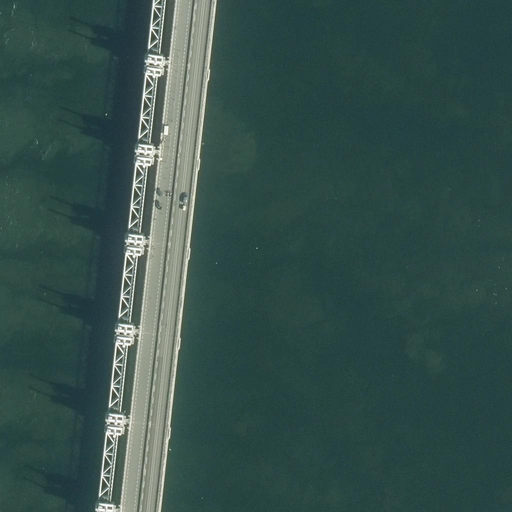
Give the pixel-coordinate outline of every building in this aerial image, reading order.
[(158,50),(148,49),(147,50),(145,49),(143,67),(146,67),(146,68),(156,69),(159,69),(160,68),(162,69),(164,52),(162,51),(162,50),(158,50)] [(149,140),(138,138),(138,139),(135,139),(133,156),(136,156),(136,157),(147,159),(150,159),(150,158),(152,158),(154,141),(152,141),(152,140),(149,140)] [(139,229),(128,228),(128,229),(125,229),(123,246),(126,246),(126,247),(137,248),(140,249),(140,248),(143,248),(144,231),(142,231),(142,230),(139,229)] [(129,319),(118,317),(118,318),(115,318),(113,335),(116,335),(116,337),(127,338),(130,338),(130,337),(132,337),(134,320),(132,320),(132,319),(129,319)] [(119,408),(108,407),(108,408),(105,408),(104,425),(106,425),(106,426),(117,427),(120,428),(120,427),(123,427),(125,410),(122,409),(122,408),(119,408)] [(109,498),(98,496),(98,497),(95,497),(93,511),(113,511),(115,499),(112,499),(112,498),(109,498)]
